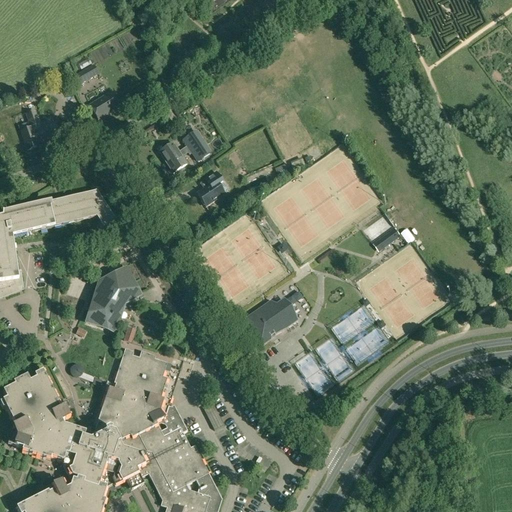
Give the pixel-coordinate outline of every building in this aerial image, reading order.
[(94,66),(75,76),(81,86),(99,76),(94,66)] [(90,107),(98,121),(119,108),(110,95),(90,107)] [(30,128),(31,129),(21,133),(27,151),(37,148),(36,145),(58,137),(54,125),(40,130),(39,125),(39,124),(35,112),(25,116),(30,128)] [(180,152),(178,154),(181,159),(187,155),(188,157),(191,155),(196,163),(209,154),(195,133),(182,142),(186,148),(184,150),(184,151),(181,153),(180,152)] [(172,145),(160,153),(174,174),(186,166),(172,145)] [(301,159),(290,164),(293,171),(304,167),(301,159)] [(278,179),(288,174),(285,166),(275,170),(278,179)] [(204,190),(197,195),(206,208),(227,193),(226,191),(228,189),(225,184),(221,183),(216,175),(201,185),(204,190)] [(0,299),(23,290),(21,274),(17,273),(12,238),(97,218),(105,231),(116,223),(97,193),(2,215),(2,217),(0,217),(0,299)] [(390,213),(398,225),(405,221),(397,209),(390,213)] [(379,254),(396,241),(390,233),(373,246),(379,254)] [(125,272),(100,285),(88,323),(114,331),(124,302),(137,295),(125,272)] [(270,302),(241,322),(260,349),(271,341),(271,338),(270,337),(274,335),(275,336),(288,329),(298,322),(284,300),(276,305),(270,302)] [(133,342),(138,329),(130,326),(125,339),(133,342)] [(14,447),(22,450),(22,453),(49,461),(50,459),(66,464),(66,466),(72,477),(73,478),(70,488),(65,491),(62,482),(52,487),(54,492),(49,495),(48,493),(16,509),(17,511),(101,511),(105,503),(105,502),(102,501),(106,488),(114,485),(115,487),(126,482),(128,486),(132,484),(148,475),(162,503),(164,501),(166,505),(168,506),(165,511),(218,511),(221,501),(195,447),(190,450),(183,435),(187,433),(174,407),(171,408),(169,407),(178,378),(188,381),(193,365),(173,359),(171,366),(154,361),(155,358),(141,353),(139,359),(132,357),(133,354),(125,351),(114,384),(106,382),(89,435),(63,427),(61,422),(69,418),(65,409),(59,411),(57,406),(58,405),(42,373),(34,377),(36,380),(29,383),(27,378),(13,384),(14,387),(3,393),(6,400),(0,403),(0,404),(3,410),(5,409),(13,425),(10,426),(17,438),(14,447)]
